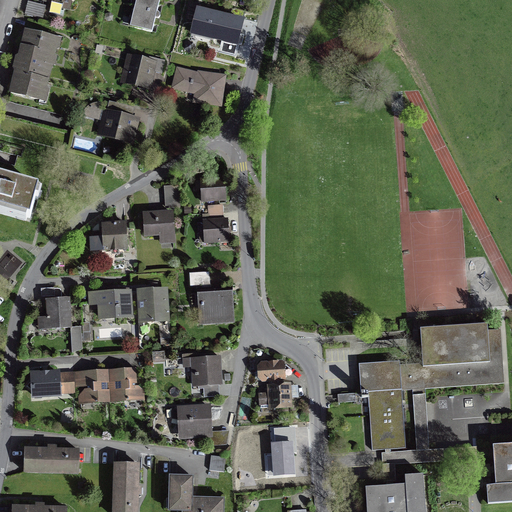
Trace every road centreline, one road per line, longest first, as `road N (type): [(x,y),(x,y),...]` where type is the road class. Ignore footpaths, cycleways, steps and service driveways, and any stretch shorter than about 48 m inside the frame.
road 1 (residential): [(0,465),(17,314),(45,257),(86,214),(233,130)]
road 2 (residential): [(321,511),(307,358),(260,334),(251,318),(233,130)]
road 3 (residential): [(233,130),(269,0)]
